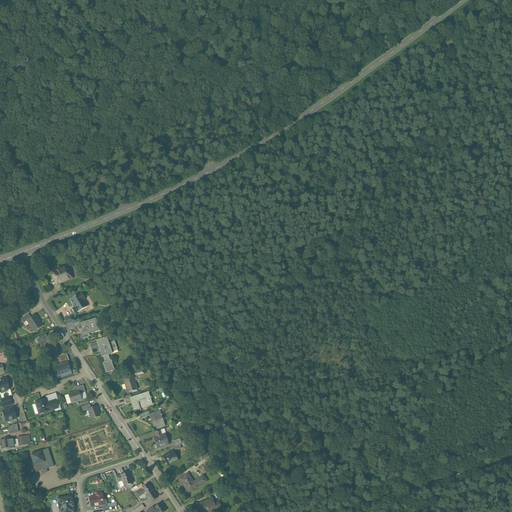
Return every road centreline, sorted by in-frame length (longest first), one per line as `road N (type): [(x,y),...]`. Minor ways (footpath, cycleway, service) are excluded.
road 1 (track): [(511,18),(447,45),(381,181),(178,415)]
road 2 (tertiary): [(21,252),(273,135),(462,0)]
road 3 (residential): [(143,457),(21,252)]
